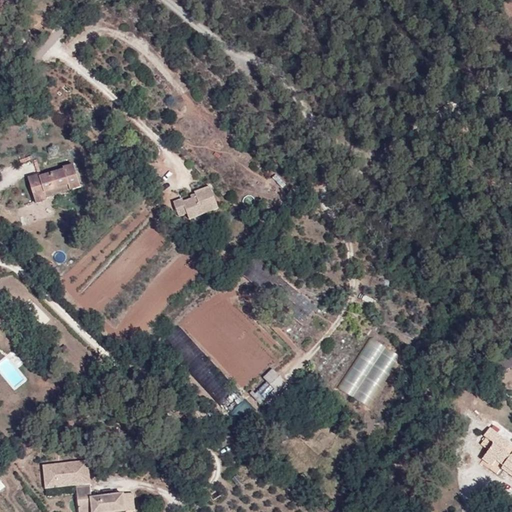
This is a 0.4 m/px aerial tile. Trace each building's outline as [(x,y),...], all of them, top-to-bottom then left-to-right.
[(68,184),(71,190),(81,187),(74,165),(63,168),(64,170),(40,177),(39,175),(28,178),(36,204),(47,200),(46,198),(44,192),(68,184)] [(46,198),(71,190),(68,184),(44,192),(46,198)] [(175,200),(183,222),(222,208),(214,186),(175,200)] [(334,320),(252,255),(238,272),(319,338),(334,320)] [(216,291),(289,366),(304,351),(232,276),(216,291)] [(272,382),(289,366),(216,291),(199,306),(265,375),(272,382)] [(248,391),(265,375),(199,306),(182,322),(248,391)] [(332,382),(370,329),(352,316),(314,370),(332,382)] [(352,396),(389,342),(370,329),(332,382),(352,396)] [(401,350),(389,342),(352,396),(363,404),(401,350)] [(275,391),(267,382),(253,396),(260,404),(275,391)] [(511,449),(509,447),(511,444),(509,442),(511,438),(511,434),(503,428),(498,434),(490,428),(484,436),(487,438),(482,445),(490,450),(483,459),(492,466),(497,460),(504,465),(511,470),(508,474),(511,476),(511,449)] [(502,469),(508,474),(511,470),(504,465),(502,469)] [(118,511),(127,511),(125,494),(114,496),(103,497),(92,498),(91,487),(77,489),(79,511),(118,511)] [(125,494),(127,511),(135,510),(133,493),(125,494)]
